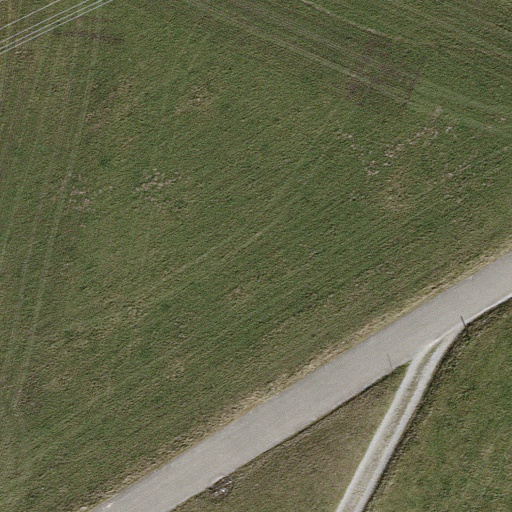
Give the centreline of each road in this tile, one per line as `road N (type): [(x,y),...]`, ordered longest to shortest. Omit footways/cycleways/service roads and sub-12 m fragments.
road 1 (unclassified): [(131,511),(511,272)]
road 2 (track): [(353,511),(428,373),(431,323)]
